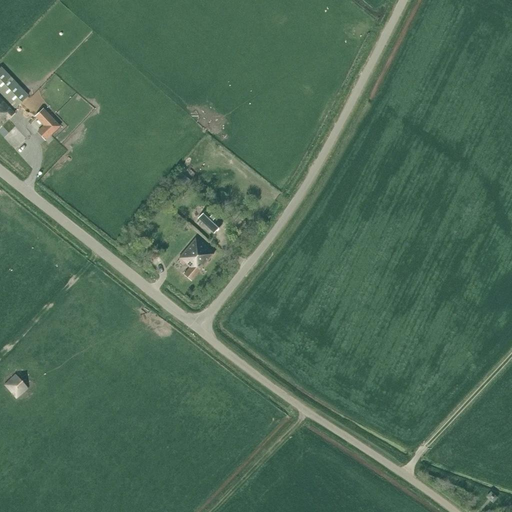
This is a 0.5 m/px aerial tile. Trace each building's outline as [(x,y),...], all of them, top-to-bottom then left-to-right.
[(1,67),(0,67),(0,93),(14,109),(28,96),(1,67)] [(0,125),(14,112),(0,96),(0,125)] [(44,109),(35,117),(43,126),(37,132),(45,141),(60,126),(44,109)] [(206,209),(198,218),(199,217),(215,231),(213,232),(214,232),(222,223),(206,209)] [(239,216),(232,224),(239,230),(246,222),(239,216)] [(184,275),(191,281),(214,254),(195,239),(179,258),(189,268),(184,275)] [(16,375),(5,385),(17,398),(28,388),(16,375)] [(490,491),(486,497),(493,503),(498,497),(490,491)]
